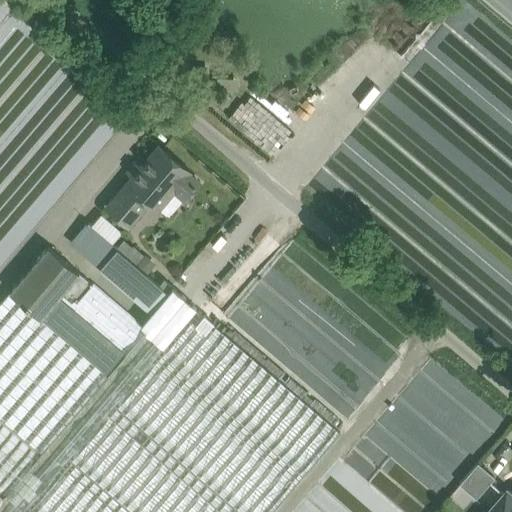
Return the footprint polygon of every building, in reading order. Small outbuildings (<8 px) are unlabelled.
[(368,120),(386,97),(393,102),(402,90),(408,95),(418,82),(401,69),(364,116),(368,120)] [(189,171),(159,146),(119,192),(141,210),(148,202),(156,210),(174,189),(185,198),(198,182),(188,173),(189,171)] [(141,210),(119,192),(107,207),(128,225),(141,210)] [(161,284),(89,223),(72,243),(144,304),(161,284)] [(49,246),(10,292),(40,318),(42,316),(79,272),(49,246)] [(79,272),(42,316),(108,372),(145,329),(79,272)] [(161,284),(144,304),(153,312),(171,292),(161,284)] [(100,381),(4,299),(0,303),(0,417),(40,452),(100,381)] [(340,432),(195,308),(163,346),(157,353),(302,477),(340,432)] [(4,495),(0,499),(0,511),(21,511),(22,511),(27,506),(62,465),(66,459),(106,413),(113,405),(151,360),(157,353),(163,346),(145,330),(146,329),(145,329),(108,372),(100,381),(36,457),(7,491),(4,495)] [(271,511),(296,483),(151,360),(113,405),(238,511),(271,511)] [(222,511),(106,413),(66,459),(128,511),(222,511)] [(36,457),(0,425),(0,484),(7,491),(36,457)] [(478,462),(459,483),(476,498),(494,477),(478,462)] [(117,511),(62,465),(27,506),(34,511),(117,511)] [(511,511),(511,492),(509,490),(489,511),(511,511)]
